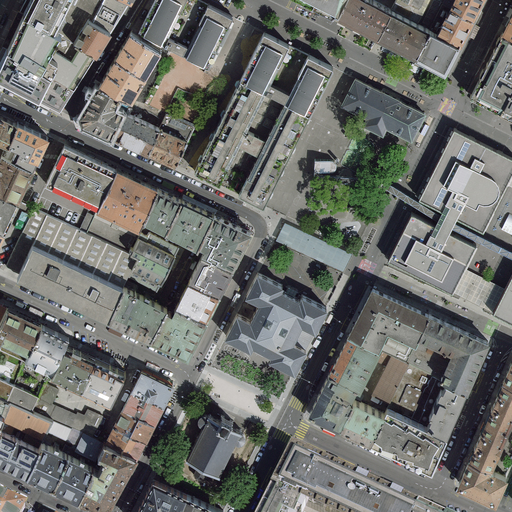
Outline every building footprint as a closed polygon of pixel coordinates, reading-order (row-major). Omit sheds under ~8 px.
[(70,0),(31,0),(24,13),(55,30),(70,0)] [(104,0),(70,0),(55,30),(63,34),(62,36),(78,45),(94,22),(104,0)] [(104,0),(94,22),(110,32),(121,15),(130,0),(104,0)] [(139,31),(165,44),(169,35),(187,0),(155,0),(148,14),(139,31)] [(188,45),(209,4),(200,0),(187,0),(169,35),(188,45)] [(337,14),(344,0),(303,0),(313,5),(328,12),(333,15),(335,13),(337,14)] [(377,37),(391,9),(373,0),(344,0),(337,14),(336,17),(358,28),(377,37)] [(443,0),(395,0),(391,9),(430,28),(443,3),(443,0)] [(483,0),(454,0),(451,7),(473,19),(480,6),(483,0)] [(439,33),(451,7),(443,3),(430,28),(439,33)] [(234,17),(209,4),(188,45),(184,54),(209,66),(234,17)] [(473,19),(451,7),(439,33),(459,45),(467,31),(473,19)] [(415,57),(430,28),(391,9),(377,37),(397,47),(415,57)] [(8,49),(52,75),(57,65),(55,64),(58,60),(50,54),(54,48),(62,36),(63,34),(55,30),(24,13),(17,29),(8,49)] [(511,38),(511,14),(509,21),(503,34),(511,38)] [(81,47),(96,55),(98,56),(104,45),(112,33),(110,32),(94,22),(78,45),(81,47)] [(439,33),(430,28),(415,57),(430,64),(446,73),(452,59),(459,45),(439,33)] [(115,58),(146,76),(162,49),(138,34),(132,30),(123,46),(115,58)] [(241,79),(265,92),(271,81),(285,55),(286,53),(290,45),(264,31),(246,69),(241,79)] [(511,89),(511,38),(503,34),(471,95),(487,103),(501,111),(511,92),(511,89)] [(188,45),(169,35),(165,44),(184,54),(188,45)] [(74,60),(81,47),(78,45),(62,36),(54,48),(74,60)] [(285,55),(271,81),(290,91),(308,54),(290,45),(286,53),(285,55)] [(74,60),(54,48),(50,54),(58,60),(55,64),(57,65),(52,75),(75,89),(85,73),(96,55),(81,47),(74,60)] [(0,80),(39,100),(52,75),(8,49),(3,60),(0,66),(0,80)] [(290,91),(285,101),(310,114),(334,67),(308,54),(290,91)] [(99,85),(122,95),(133,100),(148,76),(146,76),(115,58),(107,71),(99,85)] [(75,89),(52,75),(39,100),(60,112),(75,89)] [(414,140),(427,112),(356,76),(343,104),(367,117),(364,123),(385,134),(388,127),(414,140)] [(247,129),(265,92),(241,79),(237,88),(220,122),(195,170),(220,183),(239,144),(247,129)] [(290,91),(271,81),(265,92),(285,101),(290,91)] [(111,136),(123,111),(118,108),(117,104),(122,95),(99,85),(90,100),(81,115),(83,124),(98,131),(111,136)] [(247,129),(266,138),(285,101),(265,92),(247,129)] [(511,93),(511,92),(501,111),(510,115),(511,115),(511,93)] [(259,154),(240,193),(265,205),(310,114),(285,101),(266,138),(259,154)] [(149,153),(161,127),(127,112),(123,110),(123,111),(111,136),(133,146),(149,153)] [(0,140),(7,144),(8,142),(18,121),(0,112),(0,140)] [(194,127),(167,114),(161,127),(149,153),(162,159),(176,165),(194,127)] [(18,121),(8,142),(21,148),(19,151),(37,160),(39,160),(51,136),(36,129),(18,121)] [(511,180),(511,155),(455,126),(419,196),(443,208),(456,215),(486,231),(511,180)] [(259,154),(266,138),(247,129),(239,144),(259,154)] [(2,154),(33,168),(37,160),(19,151),(21,148),(8,142),(7,144),(2,154)] [(98,207),(117,168),(65,144),(46,184),(98,207)] [(259,154),(239,144),(220,183),(240,193),(259,154)] [(0,192),(18,200),(19,201),(28,184),(35,169),(33,168),(2,154),(0,159),(0,192)] [(330,160),(315,159),(315,170),(319,170),(331,171),(334,170),(336,168),(336,164),(334,161),(330,160)] [(145,218),(159,187),(138,177),(117,168),(98,207),(141,227),(145,218)] [(315,170),(314,179),(383,185),(410,201),(438,217),(451,225),(511,255),(511,248),(454,221),(440,213),(383,178),(319,174),(319,170),(315,170)] [(166,230),(183,198),(170,192),(159,187),(145,218),(166,230)] [(0,227),(4,230),(10,216),(18,200),(0,192),(0,227)] [(199,245),(214,214),(183,198),(166,230),(199,245)] [(141,227),(98,207),(87,232),(129,251),(139,231),(141,227)] [(33,244),(47,214),(34,208),(7,266),(20,272),(33,244)] [(443,208),(440,213),(454,221),(456,215),(443,208)] [(435,224),(410,211),(389,257),(397,261),(456,293),(479,246),(449,231),(435,224)] [(204,249),(202,253),(233,268),(252,230),(234,221),(215,212),(214,214),(199,245),(204,249)] [(129,251),(87,232),(47,214),(33,244),(124,285),(128,276),(138,255),(129,251)] [(435,224),(449,231),(451,225),(438,217),(435,224)] [(353,252),(285,220),(281,230),(276,240),(344,271),(349,262),(353,252)] [(138,255),(128,276),(157,289),(178,247),(150,232),(148,236),(143,233),(139,231),(129,251),(138,255)] [(124,285),(33,244),(20,272),(18,277),(43,288),(86,308),(109,319),(124,285)] [(202,253),(189,278),(220,293),(227,280),(233,268),(202,253)] [(283,285),(259,272),(247,295),(260,301),(256,310),(251,320),(238,313),(226,335),(251,348),(253,344),(262,348),(273,354),(271,358),(295,370),(327,307),(302,295),(300,299),(281,289),(283,285)] [(511,275),(494,312),(511,320),(511,275)] [(189,278),(176,304),(207,319),(214,304),(220,293),(189,278)] [(138,285),(133,282),(129,288),(134,291),(138,285)] [(126,286),(124,285),(109,319),(109,320),(150,340),(167,307),(134,291),(129,288),(126,286)] [(419,337),(430,313),(400,299),(372,286),(362,307),(348,334),(380,348),(388,329),(417,341),(419,337)] [(167,307),(150,340),(167,347),(188,355),(198,336),(207,319),(176,304),(173,310),(167,307)] [(8,325),(2,338),(29,351),(42,323),(26,316),(7,307),(1,321),(8,325)] [(427,339),(447,348),(457,326),(443,319),(430,313),(419,337),(427,340),(427,339)] [(8,325),(1,321),(0,322),(0,342),(2,338),(8,325)] [(54,329),(42,323),(29,351),(25,359),(51,372),(52,373),(66,343),(69,336),(54,329)] [(453,352),(441,377),(448,380),(467,390),(469,391),(480,365),(490,341),(475,334),(457,326),(447,348),(447,349),(453,352)] [(388,329),(380,348),(393,354),(407,361),(417,341),(388,329)] [(380,348),(348,334),(340,351),(329,372),(357,385),(361,387),(374,360),(380,348)] [(0,347),(25,359),(29,351),(2,338),(0,342),(0,347)] [(427,339),(427,340),(425,345),(417,341),(407,361),(410,362),(441,377),(453,352),(447,349),(447,348),(427,339)] [(82,350),(66,343),(52,373),(82,387),(96,357),(82,350)] [(393,354),(380,348),(374,360),(387,366),(393,354)] [(407,361),(393,354),(387,366),(372,394),(390,402),(410,362),(407,361)] [(111,363),(96,357),(82,387),(111,400),(126,371),(111,363)] [(426,423),(430,415),(441,388),(444,389),(448,380),(441,377),(410,362),(390,402),(388,407),(404,415),(405,413),(426,423)] [(139,377),(133,390),(164,404),(169,393),(174,385),(152,375),(142,370),(139,377)] [(357,385),(329,372),(320,390),(309,413),(325,420),(341,427),(353,400),(350,399),(357,385)] [(15,384),(0,377),(0,396),(8,399),(15,384)] [(433,416),(429,423),(439,427),(437,430),(447,435),(457,412),(467,390),(448,380),(444,389),(441,388),(430,415),(433,416)] [(497,396),(487,418),(508,427),(511,418),(511,382),(504,380),(497,396)] [(32,410),(49,417),(55,404),(52,403),(59,389),(46,383),(39,396),(32,410)] [(39,396),(15,384),(8,399),(10,401),(32,410),(39,396)] [(133,390),(124,407),(155,421),(160,411),(164,404),(133,390)] [(0,396),(0,412),(5,415),(10,401),(8,399),(0,396)] [(355,398),(353,400),(341,427),(355,434),(371,441),(385,412),(355,398)] [(32,410),(10,401),(5,415),(0,427),(0,428),(10,433),(14,424),(28,431),(24,440),(40,447),(43,441),(48,430),(53,419),(51,418),(49,417),(32,410)] [(83,433),(93,437),(103,416),(88,408),(85,415),(78,412),(77,413),(56,405),(51,418),(53,419),(72,428),(83,433)] [(124,407),(115,425),(146,439),(150,431),(155,421),(124,407)] [(388,407),(385,412),(371,441),(403,456),(432,470),(447,435),(437,430),(439,427),(429,423),(428,426),(404,415),(388,407)] [(219,420),(206,413),(201,415),(199,419),(200,423),(204,427),(188,459),(195,463),(198,467),(195,473),(196,476),(200,478),(203,477),(207,471),(211,470),(219,474),(235,443),(240,444),(244,442),(246,438),(245,433),(242,431),(231,426),(234,421),(221,415),(219,420)] [(480,436),(471,456),(492,465),(508,427),(487,418),(480,436)] [(72,428),(53,419),(48,430),(66,439),(72,428)] [(115,425),(106,442),(135,455),(138,456),(142,446),(146,439),(115,425)] [(10,433),(0,428),(0,460),(2,461),(17,468),(28,473),(40,447),(24,440),(10,433)] [(83,433),(72,428),(66,439),(78,444),(83,433)] [(93,437),(83,433),(78,444),(76,449),(96,460),(99,454),(105,443),(93,437)] [(68,453),(63,450),(43,441),(40,447),(28,473),(42,480),(54,485),(68,453)] [(99,468),(94,465),(79,497),(93,503),(105,509),(128,467),(135,455),(106,442),(105,442),(105,443),(99,454),(105,458),(99,468)] [(96,460),(76,449),(65,444),(63,450),(68,453),(94,465),(96,460)] [(302,505),(316,511),(417,511),(419,507),(367,483),(292,448),(282,467),(270,491),(302,505)] [(94,465),(68,453),(54,485),(68,492),(79,497),(94,465)] [(471,456),(460,482),(478,490),(496,499),(507,475),(493,468),(492,465),(471,456)] [(187,494),(154,479),(150,486),(147,492),(181,508),(187,494)] [(259,511),(298,511),(302,505),(270,491),(260,511),(259,511)] [(178,511),(181,508),(147,492),(137,511),(178,511)] [(223,511),(224,510),(187,494),(181,508),(189,511),(223,511)] [(0,496),(0,511),(23,511),(25,509),(6,500),(0,496)]
